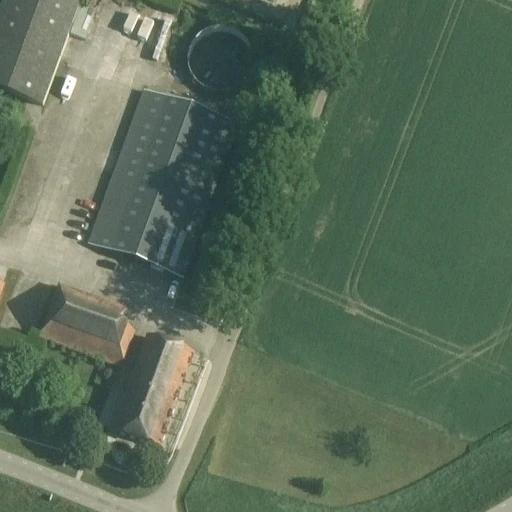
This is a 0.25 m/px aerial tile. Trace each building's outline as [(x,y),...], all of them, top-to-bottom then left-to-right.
[(83,0),(3,0),(0,9),(0,92),(43,109),(70,36),(84,41),(95,13),(81,7),(83,0)] [(231,32),(225,30),(218,30),(212,31),(206,33),(201,36),(196,40),(192,45),(189,51),(188,57),(187,63),(188,69),(190,75),(193,81),(197,85),(202,89),(207,93),(213,95),(219,95),(225,95),(232,93),(237,91),(242,87),(246,83),(250,77),(252,72),(253,65),(253,59),(252,53),(249,47),(246,42),(242,38),(236,34),(231,32)] [(240,127),(143,92),(87,247),(184,282),(240,127)] [(125,311),(59,288),(39,341),(120,370),(121,366),(124,367),(136,335),(121,325),(125,311)] [(195,356),(147,339),(112,433),(160,450),(195,356)]
